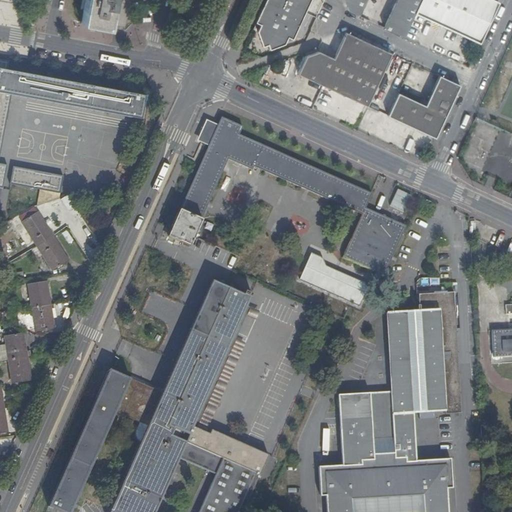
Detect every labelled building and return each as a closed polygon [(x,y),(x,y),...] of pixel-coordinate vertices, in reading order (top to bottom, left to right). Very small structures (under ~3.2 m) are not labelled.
[(87,0),(84,21),(111,26),(115,0),(87,0)] [(265,0),(256,21),(260,23),(258,28),(261,42),(267,41),(268,46),(283,41),(286,35),(292,38),(310,0),(265,0)] [(343,0),(348,11),(358,15),(364,0),(343,0)] [(394,0),(382,26),(403,36),(414,12),(419,0),(394,0)] [(419,0),(414,12),(479,43),(499,0),(497,0),(419,0)] [(182,12),(171,10),(169,20),(180,23),(182,12)] [(391,52),(345,31),(333,56),(319,49),(305,55),(297,72),(367,105),(391,52)] [(0,136),(7,95),(138,119),(144,91),(74,79),(5,66),(7,60),(0,59),(0,136)] [(460,84),(440,75),(427,104),(398,91),(388,115),(436,137),(460,84)] [(373,194),(328,173),(240,134),(244,127),(223,117),(219,125),(210,146),(181,210),(180,210),(172,228),(168,236),(191,246),(195,237),(203,220),(203,219),(229,159),(252,169),(254,166),(318,195),(363,215),(344,257),(385,276),(407,226),(367,208),(373,194)] [(210,146),(219,125),(209,120),(200,140),(210,146)] [(0,186),(4,187),(8,165),(0,163),(0,186)] [(62,193),(64,174),(15,165),(12,183),(62,193)] [(24,221),(39,245),(44,254),(53,269),(69,259),(39,211),(24,221)] [(44,254),(39,245),(32,249),(38,258),(44,254)] [(361,305),(370,285),(327,266),(324,258),(312,253),(301,279),(361,305)] [(27,279),(26,273),(12,276),(11,269),(5,270),(7,278),(8,283),(27,279)] [(55,327),(48,281),(30,284),(37,330),(55,327)] [(126,387),(130,378),(110,368),(99,393),(47,506),(62,511),(70,511),(115,412),(147,425),(108,511),(152,511),(177,458),(214,474),(197,511),(241,511),(267,455),(210,430),(209,433),(204,430),(193,426),(246,306),(252,294),(245,291),(243,295),(221,285),(218,293),(209,290),(162,392),(158,401),(126,387)] [(419,294),(419,300),(420,304),(418,304),(418,309),(387,312),(392,395),(382,395),(382,392),(370,393),(371,396),(342,397),(344,425),(341,426),(343,464),(320,466),(321,494),(326,494),(326,511),(446,511),(446,487),(451,486),(450,457),(416,460),(415,436),(395,437),(393,414),(413,412),(446,410),(447,414),(463,413),(457,318),(456,318),(455,292),(419,294)] [(193,426),(204,430),(243,343),(236,340),(247,316),(254,319),(257,311),(246,306),(193,426)] [(511,327),(493,329),(493,337),(494,356),(511,355),(511,327)] [(31,379),(24,332),(6,335),(14,383),(31,379)] [(162,392),(130,378),(126,387),(158,401),(162,392)] [(0,432),(8,431),(1,384),(0,384),(0,432)] [(371,396),(370,393),(339,395),(341,426),(344,425),(342,397),(371,396)] [(415,436),(413,412),(393,414),(395,437),(415,436)]
